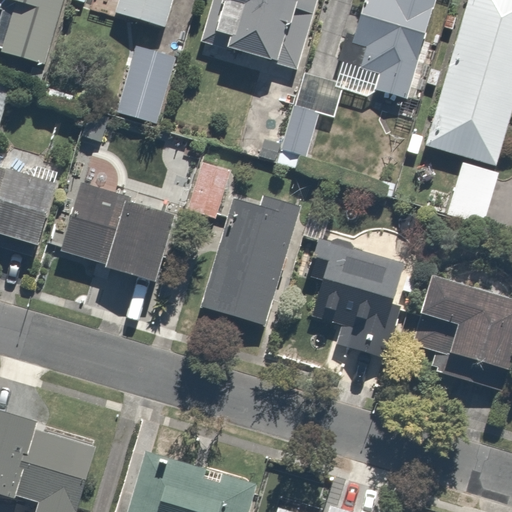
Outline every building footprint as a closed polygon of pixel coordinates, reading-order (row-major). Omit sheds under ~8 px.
[(10,0),(8,9),(19,13),(5,59),(50,73),(71,0),(10,0)] [(123,0),(118,19),(175,35),(185,0),(123,0)] [(233,0),(221,44),(238,48),(235,58),(304,76),(307,63),(319,66),(329,31),(312,26),(319,0),(233,0)] [(370,0),(355,47),(369,52),(363,71),(380,76),(375,92),(410,104),(445,0),(370,0)] [(511,130),(511,0),(475,0),(434,138),(415,133),(410,151),(467,168),(454,212),(485,221),(511,130)] [(180,63),(137,51),(120,113),(163,125),(180,63)] [(18,89),(0,83),(0,132),(3,133),(18,89)] [(321,115),(294,108),(282,155),(309,162),(321,115)] [(72,175),(0,155),(0,238),(51,253),(72,175)] [(234,171),(204,162),(190,209),(220,218),(234,171)] [(182,223),(89,191),(66,257),(158,290),(182,223)] [(303,223),(238,202),(205,307),(271,327),(303,223)] [(418,272),(322,243),(316,262),(334,267),(325,298),(403,321),(418,272)] [(511,310),(436,286),(427,315),(419,313),(403,362),(497,392),(500,381),(511,384),(511,310)] [(84,511),(103,451),(0,420),(0,501),(35,511),(84,511)] [(252,511),(258,486),(145,463),(135,511),(252,511)]
